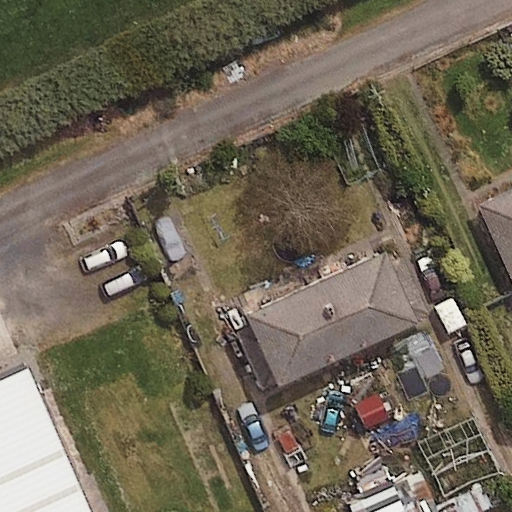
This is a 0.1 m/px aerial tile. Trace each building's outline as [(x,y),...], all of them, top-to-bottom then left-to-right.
[(511,177),(474,194),(511,283),(511,177)] [(425,308),(400,252),(384,259),(377,244),(237,308),(251,338),(239,343),(257,384),(425,308)] [(378,379),(345,394),(359,426),(393,411),(378,379)] [(191,460),(210,511),(227,511),(238,508),(194,395),(169,404),(191,460)] [(169,404),(144,414),(166,470),(191,460),(169,404)] [(432,501),(415,464),(344,496),(351,511),(424,511),(434,508),(432,501)] [(434,508),(436,511),(476,511),(491,505),(480,480),(432,501),(434,508)]
